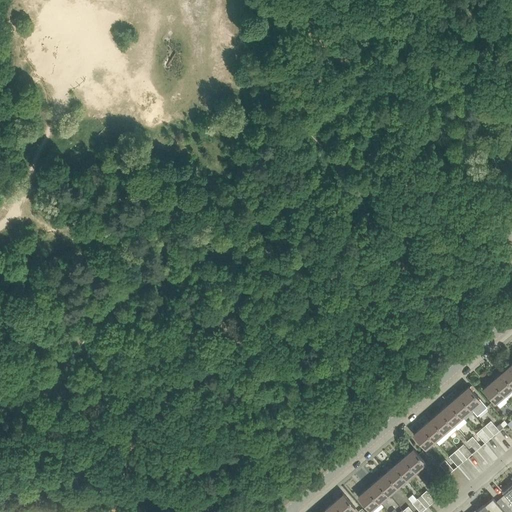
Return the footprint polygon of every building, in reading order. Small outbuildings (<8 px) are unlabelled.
[(502,372),(511,383),(511,364),(502,372)] [(505,394),(510,389),(511,387),(511,383),(502,372),(493,380),(505,394)] [(505,394),(493,380),(484,387),(490,395),(496,402),(505,394)] [(460,394),(478,415),(487,406),(481,399),(480,399),(469,386),(460,394)] [(460,394),(450,402),(462,416),(471,408),(477,415),(478,415),(460,394)] [(441,409),(453,423),(462,416),(450,402),(441,409)] [(444,431),(453,423),(441,409),(432,417),(444,431)] [(435,439),(444,431),(432,417),(423,425),(435,439)] [(494,434),(503,426),(500,423),(496,426),(491,420),(486,424),(494,434)] [(414,433),(420,441),(426,447),(435,439),(423,425),(414,433)] [(477,432),(485,442),(490,437),(482,427),(477,432)] [(473,435),(467,440),(476,450),(481,445),(473,435)] [(464,443),(458,448),(467,458),(472,453),(464,443)] [(413,448),(404,456),(416,470),(425,462),(420,455),(413,448)] [(455,451),(449,455),(458,465),(463,461),(455,451)] [(407,478),(416,470),(404,456),(395,463),(407,478)] [(445,459),(440,463),(448,473),(454,469),(445,459)] [(395,463),(386,471),(398,486),(407,478),(395,463)] [(389,494),(398,486),(386,471),(377,479),(389,494)] [(377,479),(368,487),(367,487),(380,502),(389,494),(377,479)] [(436,482),(431,486),(439,496),(444,492),(436,482)] [(358,495),(365,503),(371,510),(380,502),(367,487),(358,495)] [(427,489),(421,494),(430,504),(435,499),(427,489)] [(334,501),(344,511),(349,511),(356,507),(344,493),(334,501)] [(493,496),(484,503),(492,511),(511,511),(511,509),(510,507),(506,511),(493,496)] [(418,497),(412,502),(421,511),(426,507),(418,497)] [(344,511),(334,501),(325,509),(328,511),(344,511)] [(478,511),(492,511),(484,503),(477,510),(478,511)]
